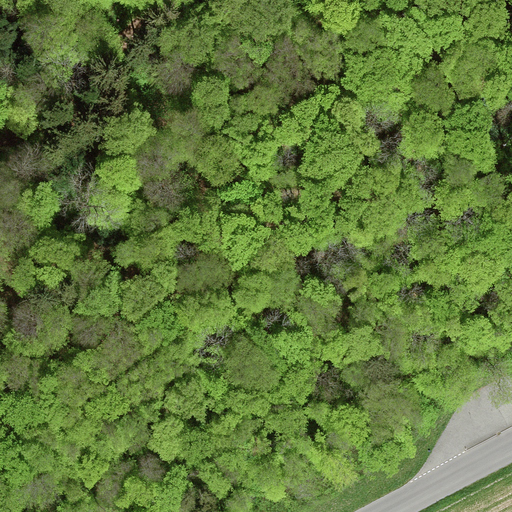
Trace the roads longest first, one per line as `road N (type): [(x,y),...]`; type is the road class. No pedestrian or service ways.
road 1 (track): [(152,0),(0,131)]
road 2 (tertiary): [(511,448),(393,511)]
